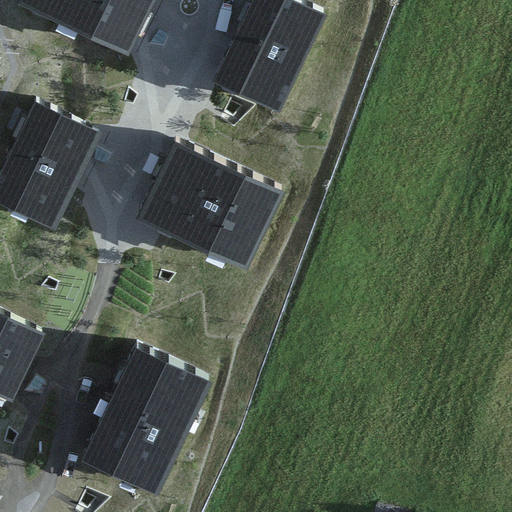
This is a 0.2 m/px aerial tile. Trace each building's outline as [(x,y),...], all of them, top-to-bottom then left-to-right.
[(26,0),(129,49),(152,0),(26,0)] [(250,0),(216,73),(281,105),(327,9),(308,0),(250,0)] [(36,96),(0,171),(0,196),(56,224),(103,128),(36,96)] [(176,136),(142,211),(250,261),(284,185),(176,136)] [(0,306),(0,391),(12,397),(46,328),(0,306)] [(138,340),(83,451),(160,488),(214,377),(138,340)]
